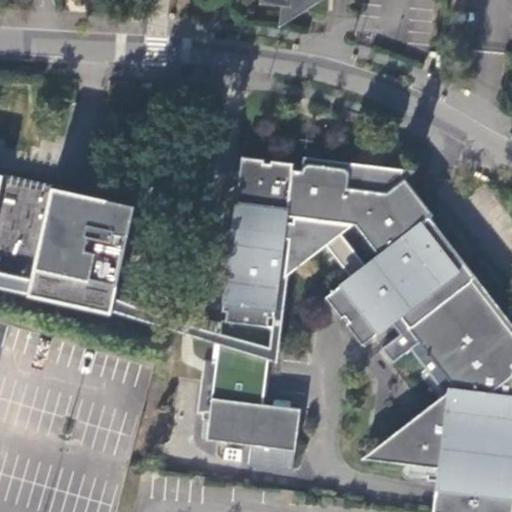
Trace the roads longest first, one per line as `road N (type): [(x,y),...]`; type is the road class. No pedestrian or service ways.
road 1 (unclassified): [(511,157),(432,111),(322,72),(185,52),(0,41)]
road 2 (unknown): [(326,73),(86,205)]
